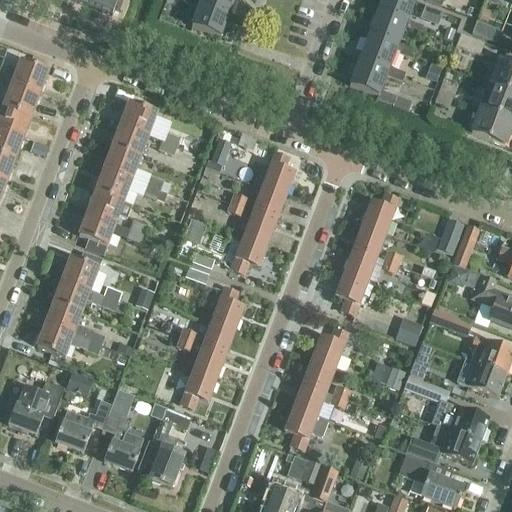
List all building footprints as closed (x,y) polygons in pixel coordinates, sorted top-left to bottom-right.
[(64,0),(112,18),(118,0),(64,0)] [(202,1),(199,0),(185,0),(184,4),(199,10),(192,29),(221,40),(230,16),(201,5),(202,1)] [(202,0),(202,1),(201,5),(230,16),(235,0),(202,0)] [(405,31),(420,37),(423,29),(408,23),(415,4),(403,0),(383,0),(377,17),(406,28),(405,31)] [(425,0),(425,2),(441,8),(444,0),(425,0)] [(479,11),(474,24),(498,34),(503,20),(479,11)] [(377,17),(368,41),(397,52),(396,55),(411,61),(414,52),(399,46),(405,31),(406,28),(377,17)] [(475,28),(471,38),(494,47),(498,36),(475,28)] [(455,33),(447,30),(443,40),(451,43),(455,33)] [(483,46),(461,37),(456,49),(479,58),(483,46)] [(368,41),(359,65),(388,76),(387,79),(402,85),(405,76),(390,70),(396,55),(397,52),(368,41)] [(511,96),(511,68),(499,63),(489,88),(511,96)] [(48,75),(20,64),(11,87),(39,98),(48,75)] [(381,94),(387,79),(388,76),(359,65),(350,89),(377,100),(376,102),(393,108),(396,100),(381,94)] [(426,82),(437,85),(442,68),(431,65),(426,82)] [(31,120),(39,98),(11,87),(3,109),(31,120)] [(438,96),(451,101),(454,92),(441,88),(438,96)] [(511,123),(511,96),(489,88),(480,112),(511,123)] [(451,101),(438,96),(434,107),(447,112),(451,101)] [(120,129),(148,139),(157,116),(128,106),(120,129)] [(3,109),(0,117),(0,132),(23,141),(31,120),(3,109)] [(504,149),(511,126),(511,123),(480,112),(471,137),(504,149)] [(140,161),(148,139),(120,129),(112,150),(140,161)] [(0,157),(15,163),(23,141),(0,132),(0,157)] [(163,145),(176,149),(179,140),(166,136),(163,145)] [(210,172),(220,175),(230,145),(219,142),(210,172)] [(176,149),(163,145),(161,152),(173,156),(176,149)] [(112,150),(104,172),(147,188),(150,179),(150,178),(136,173),(140,161),(112,150)] [(262,191),(285,200),(294,176),(284,172),(288,161),(275,156),(262,191)] [(0,182),(7,185),(15,163),(0,157),(0,182)] [(104,172),(96,194),(124,205),(128,193),(143,198),(144,196),(147,188),(104,172)] [(150,179),(147,188),(159,193),(162,184),(150,179)] [(147,188),(144,196),(156,201),(159,193),(147,188)] [(253,214),(276,223),(285,200),(262,191),(253,214)] [(96,194),(87,216),(116,226),(118,219),(126,222),(131,207),(124,205),(96,194)] [(226,204),(238,209),(242,199),(229,194),(226,204)] [(385,239),(394,215),(398,204),(385,199),(381,210),(371,207),(362,230),(385,239)] [(238,209),(226,204),(222,213),(235,217),(238,209)] [(244,238),(267,246),(276,223),(253,214),(244,238)] [(116,226),(87,216),(79,238),(107,249),(116,226)] [(206,228),(191,222),(184,242),(199,247),(206,228)] [(448,222),(437,252),(452,258),(463,227),(448,222)] [(130,232),(143,236),(146,228),(134,223),(130,232)] [(480,233),(468,229),(459,253),(471,257),(480,233)] [(380,252),(385,239),(362,230),(354,253),(383,264),(387,254),(380,252)] [(143,236),(130,232),(128,239),(140,244),(143,236)] [(267,246),(244,238),(231,272),(245,277),(249,267),(258,270),(267,246)] [(511,253),(502,249),(497,262),(511,268),(507,280),(511,281),(511,253)] [(354,253),(345,276),(368,285),(373,271),(380,273),(383,264),(354,253)] [(399,270),(399,269),(402,259),(387,254),(383,264),(399,270)] [(102,264),(82,256),(79,265),(70,262),(62,284),(90,295),(102,264)] [(193,257),(190,266),(210,273),(213,265),(193,257)] [(383,264),(380,273),(395,279),(399,270),(383,264)] [(189,269),(186,276),(206,284),(209,276),(189,269)] [(453,269),(448,283),(457,286),(463,283),(467,274),(453,269)] [(423,270),(421,278),(431,282),(434,274),(423,270)] [(511,331),(511,301),(490,293),(494,285),(467,274),(463,283),(462,286),(463,289),(474,293),(470,303),(494,312),(489,323),(511,331)] [(355,320),(368,285),(345,276),(336,300),(346,303),(341,315),(355,320)] [(62,284),(53,306),(82,317),(87,303),(114,314),(117,305),(104,300),(90,295),(62,284)] [(117,305),(118,304),(121,296),(108,291),(104,300),(117,305)] [(224,291),(211,327),(234,335),(243,312),(233,308),(238,296),(224,291)] [(117,305),(114,314),(122,317),(125,308),(117,305)] [(53,306),(45,328),(101,349),(101,347),(104,340),(77,330),(82,317),(53,306)] [(439,308),(437,313),(451,319),(453,314),(439,308)] [(471,327),(451,320),(433,313),(429,325),(447,332),(466,339),(471,327)] [(422,327),(402,321),(395,343),(415,349),(422,327)] [(234,335),(211,327),(202,350),(225,358),(234,335)] [(45,328),(37,350),(65,361),(71,347),(98,357),(101,349),(45,328)] [(183,331),(180,341),(187,344),(194,347),(198,337),(183,331)] [(321,341),(312,365),(335,373),(348,338),(336,333),(331,345),(321,341)] [(506,377),(511,361),(511,352),(475,339),(472,349),(476,350),(470,364),(506,377)] [(187,344),(180,341),(176,350),(199,359),(193,373),(216,382),(225,358),(202,350),(194,347),(187,344)] [(119,346),(116,354),(130,359),(133,352),(119,346)] [(427,366),(415,362),(410,377),(421,381),(427,366)] [(497,401),(506,377),(470,364),(466,363),(457,386),(497,401)] [(327,396),(335,373),(312,365),(304,388),(327,396)] [(392,370),(385,389),(398,394),(405,375),(392,370)] [(193,373),(180,407),(193,412),(197,402),(207,405),(216,382),(193,373)] [(92,384),(72,377),(67,392),(86,399),(92,384)] [(445,406),(449,394),(409,379),(404,394),(440,407),(444,408),(445,406)] [(36,439),(43,420),(52,424),(64,393),(46,386),(41,397),(25,390),(18,409),(15,408),(8,428),(36,439)] [(348,404),(332,398),(327,396),(304,388),(295,411),(318,419),(323,406),(344,414),(348,404)] [(336,389),(332,398),(348,404),(351,394),(336,389)] [(119,394),(113,409),(104,434),(115,438),(105,465),(133,476),(141,456),(139,456),(144,444),(125,436),(129,427),(124,425),(133,400),(119,394)] [(113,409),(102,405),(97,419),(91,417),(89,423),(68,414),(56,446),(83,457),(94,430),(104,434),(113,409)] [(481,445),(490,422),(461,412),(445,406),(444,408),(440,407),(433,427),(436,429),(452,435),(481,445)] [(327,423),(318,419),(295,411),(286,434),(296,438),(292,449),(305,454),(312,436),(321,440),(327,423)] [(168,412),(163,423),(170,426),(187,433),(192,421),(168,412)] [(163,423),(148,464),(155,467),(150,482),(172,491),(185,459),(174,454),(177,445),(164,440),(170,426),(163,423)] [(386,432),(379,429),(374,440),(382,443),(386,432)] [(436,467),(440,457),(472,469),(481,445),(452,435),(436,429),(429,447),(411,441),(405,456),(436,467)] [(204,459),(199,473),(208,476),(213,462),(204,459)] [(405,459),(398,478),(423,488),(419,500),(450,511),(454,511),(462,492),(424,477),(427,467),(405,459)] [(361,483),(367,468),(355,463),(349,478),(361,483)] [(309,464),(302,484),(314,488),(315,489),(322,469),(316,467),(309,464)] [(312,495),(311,500),(324,505),(336,474),(322,469),(315,489),(312,495)] [(305,511),(311,500),(312,495),(280,483),(276,495),(273,494),(265,511),(305,511)] [(401,511),(404,506),(394,502),(389,511),(401,511)]
